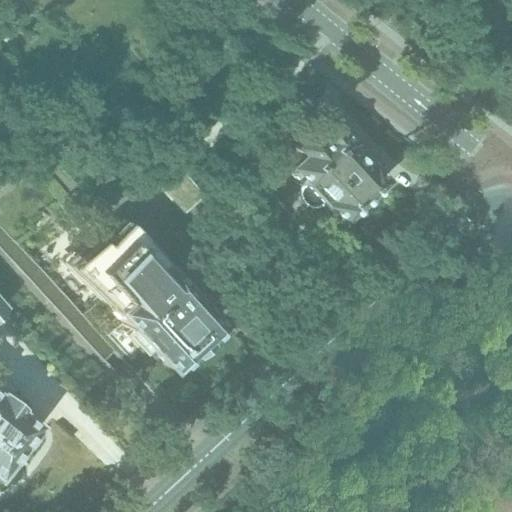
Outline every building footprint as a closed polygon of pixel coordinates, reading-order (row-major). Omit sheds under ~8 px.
[(379,179),(362,161),(358,164),(352,158),(357,155),(349,147),(345,150),(340,144),(344,141),(327,123),(325,125),(318,117),(286,144),(293,151),(280,164),(283,167),(283,173),(290,180),(295,181),(298,183),(294,186),(293,188),(293,191),(293,194),(294,197),(295,200),(300,204),(303,206),(305,206),(308,206),(311,206),(314,204),(315,203),(317,205),(318,211),(325,218),(330,218),(333,221),(339,215),(343,216),(352,207),(352,203),(361,195),(364,196),(374,188),(373,183),(379,179)] [(148,141),(122,165),(133,177),(135,179),(142,172),(151,182),(170,165),(148,141)] [(151,182),(150,183),(166,200),(179,215),(181,213),(200,196),(198,193),(196,191),(171,164),(170,165),(151,182)] [(196,229),(217,210),(200,191),(198,193),(200,196),(181,213),(196,230),(196,229)] [(17,246),(36,233),(0,194),(0,292),(82,382),(119,349),(107,336),(120,325),(121,324),(105,307),(106,305),(101,299),(81,317),(17,246)] [(194,303),(170,277),(169,278),(154,262),(122,227),(75,271),(101,299),(106,305),(105,307),(121,324),(120,325),(123,328),(120,331),(136,348),(139,345),(142,349),(143,348),(159,365),(208,321),(193,304),(194,303)] [(14,398),(0,387),(0,460),(10,447),(11,448),(17,447),(26,436),(25,430),(29,422),(9,406),(10,405),(9,404),(14,398)]
